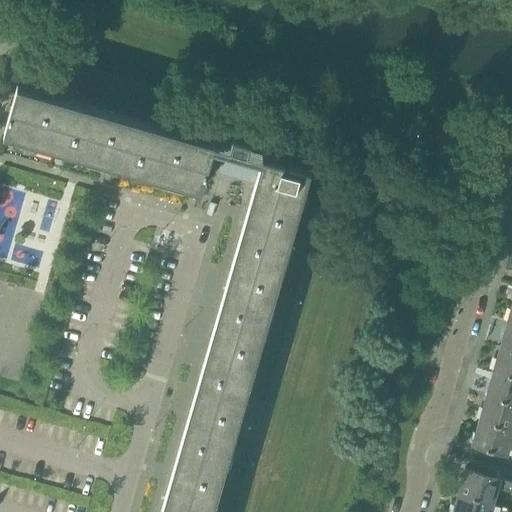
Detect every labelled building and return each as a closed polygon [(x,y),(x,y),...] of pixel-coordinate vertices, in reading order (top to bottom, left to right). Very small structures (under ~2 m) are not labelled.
[(18,84),(4,132),(202,189),(216,141),(215,141),(214,141),(52,94),(20,85),(18,84)] [(212,511),(237,429),(244,402),(311,168),(263,155),(263,156),(262,160),(247,155),(251,141),(233,135),(228,155),(227,162),(259,171),(197,387),(161,511),(212,511)] [(511,321),(508,320),(501,344),(511,347),(511,321)] [(511,347),(501,344),(494,369),(511,374),(511,347)] [(511,374),(494,369),(487,394),(511,400),(511,374)] [(511,400),(487,394),(480,418),(511,427),(511,400)] [(511,427),(480,418),(472,444),(507,454),(511,438),(511,427)] [(511,481),(466,468),(459,492),(494,502),(498,487),(511,491),(511,492),(511,481)] [(459,492),(453,511),(507,511),(509,506),(494,502),(459,492)]
